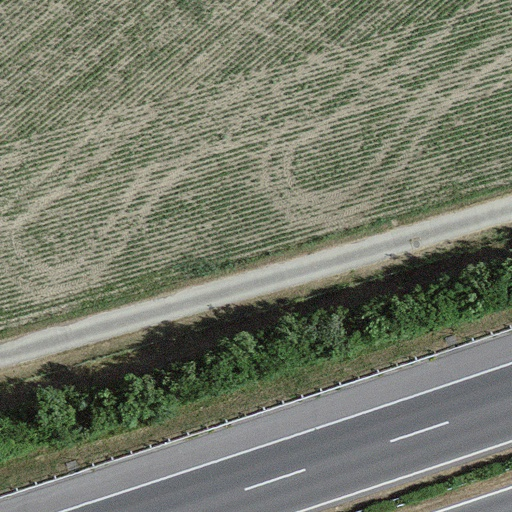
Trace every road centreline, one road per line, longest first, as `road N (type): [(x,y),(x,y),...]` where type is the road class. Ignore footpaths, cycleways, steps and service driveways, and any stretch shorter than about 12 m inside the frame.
road 1 (track): [(0,352),(511,205)]
road 2 (motorway): [(511,401),(179,511)]
